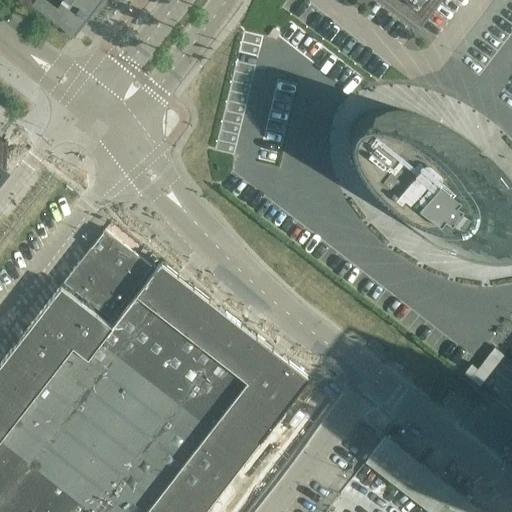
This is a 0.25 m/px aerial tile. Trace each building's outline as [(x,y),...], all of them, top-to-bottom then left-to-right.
[(62,0),(75,10),(82,0),(62,0)] [(496,165),(490,159),(489,158),(482,152),(475,146),(467,140),(459,135),(451,130),(442,125),(433,121),(425,117),(416,114),(406,111),(397,109),(387,109),(377,109),(368,112),(360,117),(354,125),(351,134),(351,144),(353,153),(356,162),(360,171),(365,180),(370,188),(376,195),(382,202),(389,209),(396,216),(403,223),(410,229),(418,234),(426,240),(434,245),(443,249),(451,254),(460,257),(469,261),(479,263),(488,265),(498,266),(508,265),(511,263),(511,183),(509,179),(503,172),(496,165)] [(0,154),(9,143),(0,135),(0,154)] [(136,286),(152,265),(105,228),(64,281),(111,318),(136,286)] [(160,361),(209,298),(161,260),(112,323),(160,361)] [(190,385),(160,361),(112,323),(62,284),(13,346),(142,446),(165,417),(190,385)] [(190,385),(239,321),(209,298),(160,361),(190,385)] [(248,379),(273,347),(239,321),(190,385),(223,411),(248,379)] [(142,446),(13,346),(0,362),(0,389),(86,456),(116,480),(142,446)] [(285,408),(309,376),(273,347),(248,379),(285,408)] [(260,440),(284,408),(285,408),(248,379),(223,411),(260,440)] [(260,440),(223,411),(190,385),(165,417),(235,471),(260,440)] [(0,511),(41,511),(86,456),(0,389),(0,511)] [(235,471),(165,417),(142,446),(212,501),(235,471)] [(381,472),(400,447),(385,435),(365,460),(381,472)] [(203,511),(212,501),(142,446),(116,480),(157,511),(203,511)] [(396,484),(416,459),(400,447),(381,472),(396,484)] [(157,511),(116,480),(86,456),(41,511),(157,511)] [(411,496),(431,471),(416,459),(396,484),(411,496)] [(424,511),(363,464),(326,511),(327,511),(424,511)] [(427,508),(446,483),(431,471),(411,496),(427,508)] [(431,511),(447,511),(461,495),(446,483),(427,508),(431,511)] [(472,511),(477,507),(461,495),(447,511),(472,511)]
